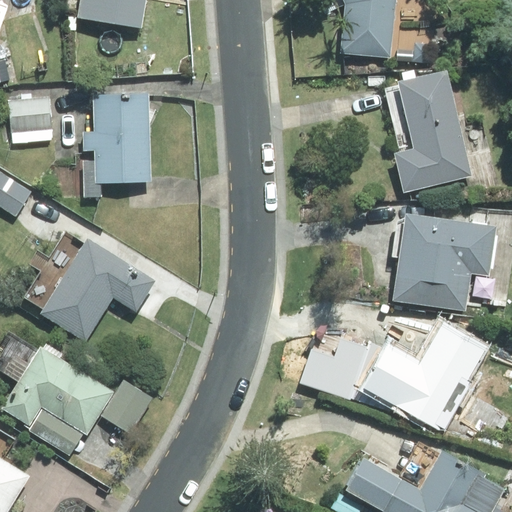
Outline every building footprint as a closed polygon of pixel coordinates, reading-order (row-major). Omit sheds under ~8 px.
[(85,0),(83,19),(147,29),(151,0),(85,0)] [(348,0),(351,6),(346,50),(398,53),(404,0),(348,0)] [(460,68),(405,77),(417,145),(403,148),(409,182),(478,170),(460,68)] [(100,130),(88,130),(88,149),(103,149),(103,157),(89,157),(89,195),(108,195),(108,182),(157,181),(156,90),(99,90),(100,130)] [(57,92),(13,95),(16,141),(61,138),(57,92)] [(38,190),(0,165),(0,203),(20,217),(38,190)] [(75,223),(52,200),(35,216),(58,240),(75,223)] [(398,301),(467,311),(474,271),(495,274),(503,225),(412,210),(398,301)] [(163,277),(96,235),(82,258),(62,245),(27,300),(91,340),(119,294),(143,309),(163,277)] [(310,306),(310,330),(362,330),(362,306),(310,306)] [(493,342),(450,317),(425,360),(417,355),(394,394),(446,424),(493,342)] [(122,389),(51,342),(43,354),(15,336),(0,358),(0,363),(25,380),(6,409),(78,457),(106,415),(133,433),(158,395),(131,376),(122,389)] [(0,511),(11,511),(38,472),(0,447),(0,430),(6,421),(0,417),(0,511)] [(353,487),(396,511),(484,511),(487,507),(494,511),(509,484),(422,435),(401,472),(371,455),(353,487)]
